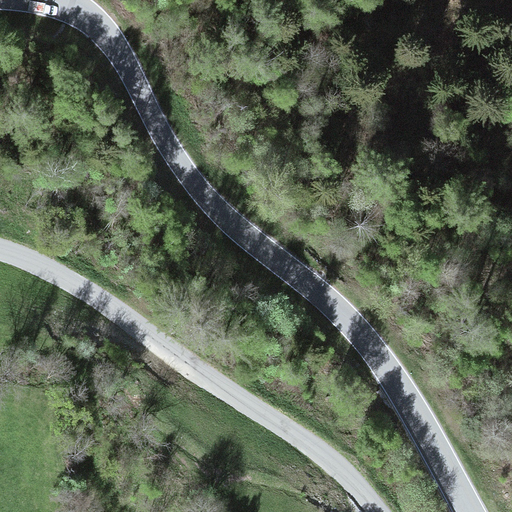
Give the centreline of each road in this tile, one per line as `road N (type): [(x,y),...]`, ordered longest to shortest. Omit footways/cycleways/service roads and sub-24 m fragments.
road 1 (tertiary): [(451,511),(329,312),(195,189),(137,120),(84,24),(44,0)]
road 2 (residential): [(0,268),(119,346),(200,421),(279,464),(314,511)]
